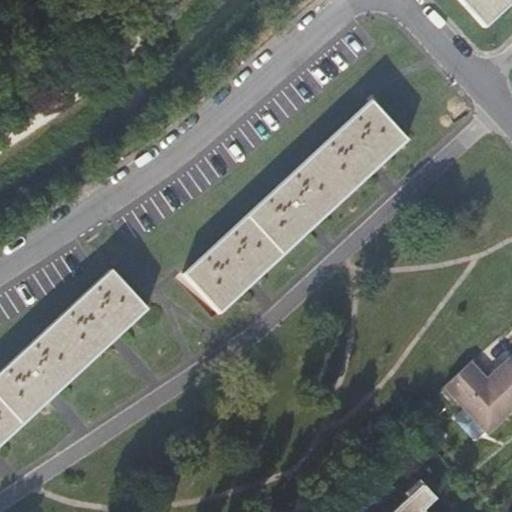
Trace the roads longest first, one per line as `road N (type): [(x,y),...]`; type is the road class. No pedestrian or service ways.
road 1 (residential): [(0,502),(260,329),(502,106)]
road 2 (residential): [(0,266),(164,158),(348,0)]
road 3 (residential): [(404,0),(502,106)]
